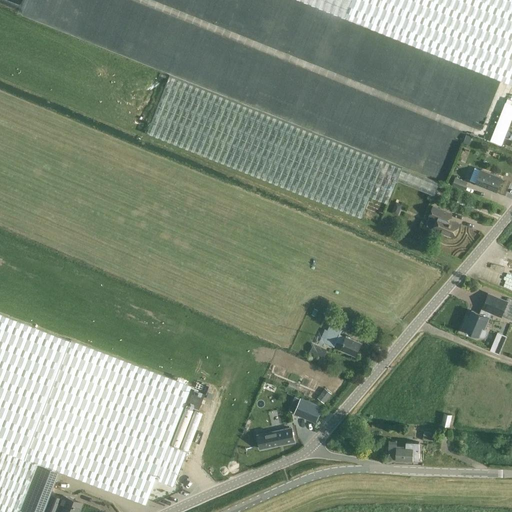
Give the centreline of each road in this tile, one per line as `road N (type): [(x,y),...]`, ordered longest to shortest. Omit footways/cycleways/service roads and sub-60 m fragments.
road 1 (unclassified): [(309,452),(511,212)]
road 2 (tertiary): [(231,511),(307,478),(390,469)]
road 3 (unclassified): [(177,511),(309,452)]
road 4 (tertiary): [(390,469),(511,474)]
